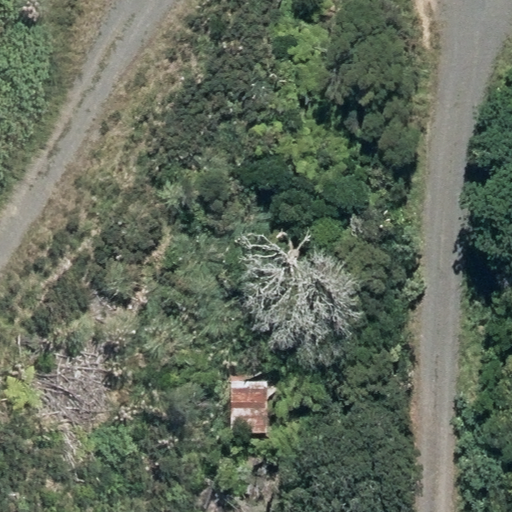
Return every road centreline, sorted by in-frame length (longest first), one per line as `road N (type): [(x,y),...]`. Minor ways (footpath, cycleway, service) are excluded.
road 1 (track): [(506,0),(456,115),(416,403),(430,511)]
road 2 (track): [(0,226),(161,0)]
